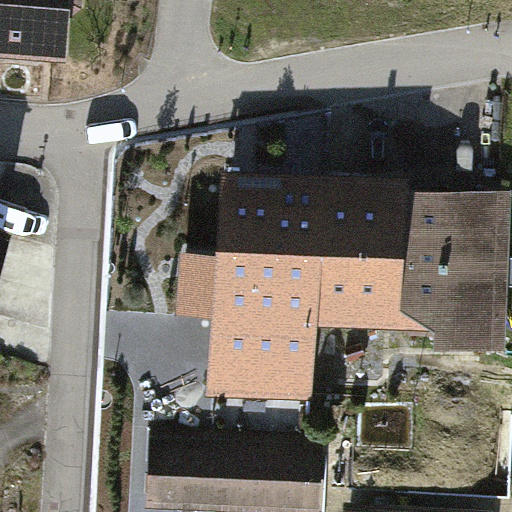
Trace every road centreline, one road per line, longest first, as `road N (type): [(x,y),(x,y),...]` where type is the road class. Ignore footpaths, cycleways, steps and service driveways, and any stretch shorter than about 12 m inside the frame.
road 1 (residential): [(77,132),(179,103),(511,54)]
road 2 (residential): [(77,132),(84,208),(66,511)]
